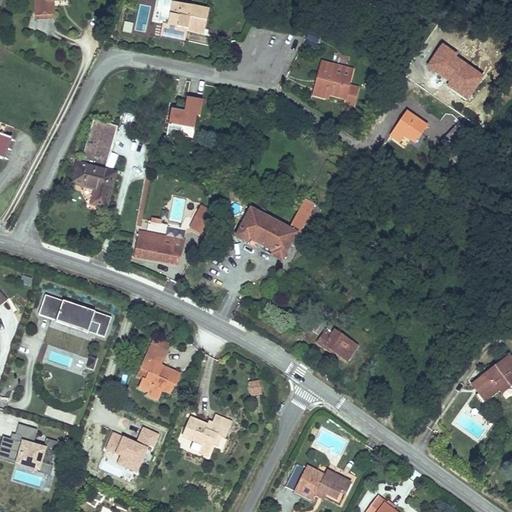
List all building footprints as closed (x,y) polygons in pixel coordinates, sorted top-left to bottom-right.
[(53,1),(57,1),(57,0),(34,0),(35,15),(54,14),(53,1)] [(159,23),(163,24),(168,25),(173,2),(162,0),(160,0),(158,2),(157,9),(159,12),(162,12),(159,23)] [(161,36),(185,41),(187,30),(188,26),(205,29),(209,10),(173,2),(168,25),(163,24),(161,36)] [(310,31),(306,39),(317,45),(321,37),(310,31)] [(303,48),(314,54),(318,46),(307,40),(303,48)] [(344,103),(353,105),(358,88),(348,86),(352,71),(322,63),(318,79),(319,79),(317,87),(315,87),(313,95),(328,99),(329,95),(345,99),(344,103)] [(171,111),(166,138),(180,141),(180,136),(182,128),(194,130),(196,117),(200,117),(203,101),(187,98),(185,109),(184,114),(171,111)] [(232,115),(242,117),(244,110),(234,108),(232,115)] [(122,112),(117,131),(129,134),(134,115),(122,112)] [(405,136),(415,143),(427,127),(407,113),(395,129),(405,136)] [(96,189),(92,204),(106,207),(115,174),(104,171),(117,127),(93,119),(80,164),(77,164),(72,183),(96,189)] [(459,123),(454,129),(465,139),(464,140),(465,141),(470,135),(470,134),(459,123)] [(180,136),(192,139),(194,130),(182,128),(180,136)] [(390,136),(400,143),(405,136),(395,129),(390,136)] [(448,149),(452,153),(459,145),(464,140),(465,139),(454,129),(441,143),(448,149)] [(3,135),(0,143),(0,158),(4,160),(12,138),(3,135)] [(442,155),(453,165),(465,151),(459,145),(452,153),(448,149),(442,155)] [(146,173),(136,226),(141,227),(142,223),(140,223),(149,174),(146,173)] [(236,237),(282,261),(296,234),(298,235),(314,204),(304,199),(289,229),(264,216),(258,213),(251,209),(236,237)] [(189,227),(204,235),(215,214),(200,206),(189,227)] [(149,231),(176,237),(177,230),(151,224),(149,231)] [(135,257),(178,265),(185,241),(139,232),(135,257)] [(20,283),(30,286),(32,279),(22,276),(20,283)] [(38,315),(52,320),(54,315),(58,317),(56,321),(88,332),(92,322),(99,325),(96,335),(105,338),(111,318),(86,309),(85,313),(62,305),(63,301),(45,295),(38,315)] [(86,309),(63,301),(62,305),(85,313),(86,309)] [(312,331),(318,335),(326,325),(319,321),(312,331)] [(88,332),(96,335),(99,325),(92,322),(88,332)] [(335,353),(347,361),(357,346),(335,331),(331,337),(325,332),(317,343),(331,352),(332,351),(335,353)] [(154,342),(152,345),(166,352),(169,345),(155,338),(154,342)] [(152,345),(148,354),(162,361),(166,352),(152,345)] [(148,354),(144,361),(148,363),(150,359),(158,363),(155,369),(160,371),(162,366),(162,361),(148,354)] [(476,380),(490,399),(500,391),(508,385),(510,388),(511,386),(511,360),(508,355),(494,366),(496,368),(488,374),(486,372),(476,380)] [(89,356),(87,368),(94,369),(96,357),(89,356)] [(180,374),(162,366),(160,371),(155,369),(158,363),(150,359),(148,363),(144,361),(141,370),(149,373),(146,380),(143,379),(139,388),(149,393),(151,388),(154,387),(162,390),(169,393),(173,384),(175,385),(180,374)] [(149,373),(141,370),(138,376),(143,379),(146,380),(149,373)] [(472,383),(486,402),(490,399),(476,380),(472,383)] [(262,394),(259,381),(249,384),(251,396),(262,394)] [(500,391),(502,394),(510,388),(508,385),(500,391)] [(151,388),(149,393),(148,396),(157,400),(162,390),(154,387),(151,388)] [(216,416),(213,424),(228,430),(231,422),(216,416)] [(217,446),(221,437),(216,435),(218,430),(207,425),(191,418),(183,437),(193,441),(190,449),(207,456),(213,444),(217,446)] [(216,435),(221,437),(224,439),(228,430),(213,424),(208,422),(207,425),(218,430),(216,435)] [(19,425),(16,435),(14,441),(11,440),(3,437),(0,446),(0,457),(38,469),(40,463),(51,466),(57,442),(46,439),(43,449),(33,446),(37,430),(19,425)] [(116,464),(138,473),(150,444),(154,446),(159,433),(142,427),(137,441),(111,431),(104,449),(119,455),(116,464)] [(38,469),(37,472),(50,476),(53,466),(51,466),(40,463),(38,469)] [(297,464),(285,487),(313,501),(316,495),(318,490),(327,494),(337,500),(341,491),(346,494),(351,484),(326,472),(324,476),(322,481),(314,476),(316,472),(306,467),(306,469),(297,464)] [(314,476),(322,481),(324,476),(316,472),(314,476)] [(316,495),(324,499),(327,494),(318,490),(316,495)] [(378,496),(365,511),(394,511),(392,510),(395,507),(388,502),(387,503),(378,496)]
